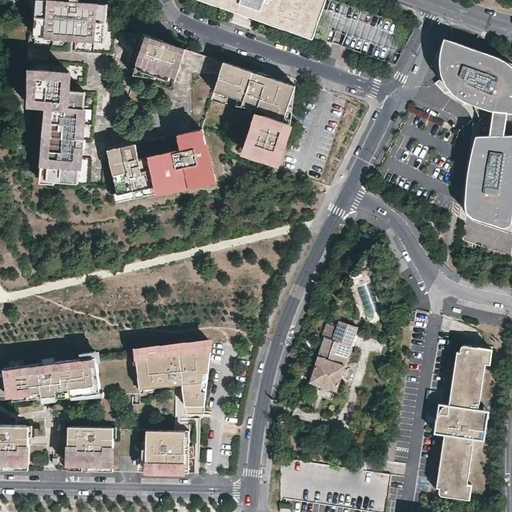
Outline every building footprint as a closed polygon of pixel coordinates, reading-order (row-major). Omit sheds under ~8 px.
[(33,0),(33,25),(38,26),(37,35),(65,37),(68,37),(68,35),(73,36),(73,37),(81,38),(82,29),(92,30),(103,30),(103,23),(104,2),(76,0),(75,0),(33,0)] [(233,8),(209,0),(202,0),(310,37),(312,38),(313,36),(254,15),(233,8)] [(209,0),(233,8),(243,8),(256,12),(254,15),(313,36),(332,42),(336,30),(345,34),(341,45),(396,64),(415,27),(335,0),(209,0)] [(82,29),(81,38),(92,39),(92,30),(82,29)] [(103,30),(92,30),(92,39),(102,39),(103,30)] [(336,30),(332,42),(341,45),(345,34),(336,30)] [(148,36),(163,41),(163,39),(143,33),(136,55),(141,57),(148,36)] [(163,41),(148,36),(141,57),(139,63),(158,69),(171,73),(176,75),(185,48),(163,41)] [(479,129),(479,132),(478,135),(471,168),(468,187),(467,196),(466,204),(468,211),(471,216),(476,220),(511,231),(511,64),(504,59),(491,54),(478,50),(444,38),(439,52),(437,58),(437,68),(439,77),(446,86),(452,91),(465,96),(470,101),(472,104),(475,106),(476,109),(478,112),(479,116),(480,119),(480,123),(480,127),(479,129)] [(261,73),(224,61),(220,74),(214,90),(258,105),(257,107),(267,110),(265,117),(263,116),(256,121),(247,150),(278,160),(291,122),(284,120),(285,115),(278,113),(279,108),(292,113),(295,85),(269,76),(266,84),(258,81),(261,73)] [(156,74),(158,69),(139,63),(137,62),(134,74),(155,77),(156,74)] [(30,68),(28,105),(45,106),(40,179),(53,180),(53,182),(69,183),(69,181),(78,181),(79,155),(80,145),(84,145),(84,137),(80,137),(81,122),(82,115),(75,115),(75,108),(82,109),(83,89),(66,88),(66,82),(67,70),(30,68)] [(169,78),(171,73),(158,69),(156,74),(169,78)] [(269,76),(261,73),(258,81),(266,84),(269,76)] [(291,122),(292,113),(279,108),(278,113),(285,115),(284,120),(291,122)] [(203,126),(190,129),(191,131),(182,133),(183,136),(184,136),(184,137),(183,137),(184,143),(181,144),(141,153),(139,153),(137,147),(134,148),(133,147),(135,147),(134,143),(125,145),(124,143),(108,147),(116,183),(120,199),(215,178),(206,140),(203,126)] [(191,131),(190,129),(179,131),(181,144),(184,143),(183,137),(184,137),(184,136),(183,136),(182,133),(191,131)] [(382,259),(384,248),(374,249),(371,258),(382,259)] [(336,326),(325,323),(321,336),(323,337),(309,382),(336,391),(341,375),(345,376),(347,370),(343,368),(357,326),(338,320),(336,326)] [(211,343),(136,352),(140,388),(182,384),(185,406),(204,405),(211,343)] [(462,346),(461,350),(457,350),(449,402),(440,401),(436,432),(444,433),(437,487),(439,488),(439,491),(439,493),(440,494),(442,495),(469,499),(472,484),(468,483),(474,438),(484,439),(486,430),(476,428),(479,408),(485,363),(489,363),(492,348),(465,344),(464,344),(463,344),(463,345),(462,345),(462,346)] [(10,366),(13,398),(28,396),(28,398),(43,396),(50,395),(56,395),(57,398),(72,396),(72,393),(86,391),(94,390),(94,393),(100,392),(96,356),(81,358),(56,361),(43,362),(24,364),(10,366)] [(86,391),(72,393),(72,396),(72,398),(86,396),(94,395),(94,393),(94,390),(86,391)] [(479,408),(476,428),(486,430),(488,410),(479,408)] [(0,423),(0,468),(28,469),(29,443),(26,444),(27,436),(27,424),(0,423)] [(68,444),(68,470),(113,471),(114,438),(111,438),(111,426),(72,425),(72,437),(71,444),(68,444)] [(147,429),(147,456),(147,465),(147,472),(189,473),(189,457),(190,446),(190,430),(175,430),(147,429)] [(396,443),(386,442),(384,459),(393,461),(396,443)] [(378,472),(280,457),(280,498),(384,511),(391,474),(378,472)]
